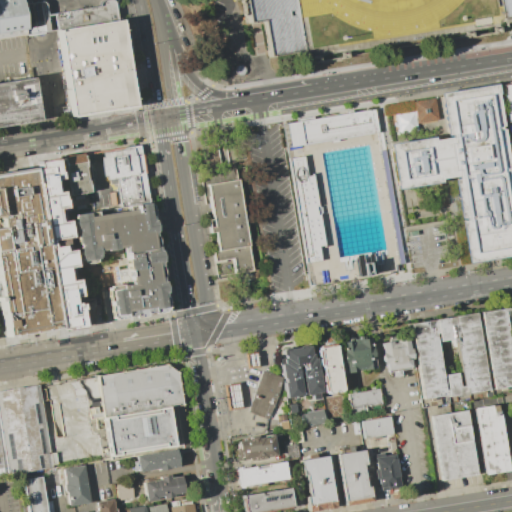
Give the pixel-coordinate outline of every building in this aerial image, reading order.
[(0,0),(19,0),(25,34),(0,37),(0,0)] [(19,0),(114,0),(120,20),(56,30),(70,114),(38,119),(31,76),(25,34),(19,0)] [(301,0),(310,49),(268,56),(262,20),(246,23),(242,0),(301,0)] [(511,0),(500,0),(503,18),(511,16),(511,0)] [(56,30),(120,20),(133,104),(70,114),(56,30)] [(234,71),(234,68),(236,65),(239,64),(242,65),(244,67),(245,70),(245,73),(243,75),(240,76),(237,75),(235,73),(234,71)] [(0,81),(31,76),(38,119),(0,125),(0,81)] [(500,86),(511,83),(511,121),(506,123),(500,86)] [(388,144),(446,134),(439,93),(496,84),(511,180),(511,255),(467,263),(453,180),(395,189),(388,144)] [(411,102),(415,125),(436,121),(432,99),(411,102)] [(285,125),(370,111),(373,131),(288,146),(285,125)] [(99,152),(140,145),(149,200),(120,205),(116,180),(104,182),(99,152)] [(55,156),(31,160),(33,168),(58,328),(59,332),(83,328),(55,156)] [(67,196),(61,158),(80,156),(86,194),(67,196)] [(303,264),(286,160),(301,157),(304,178),(310,177),(322,248),(316,249),(318,261),(303,264)] [(4,336),(0,311),(0,173),(33,168),(58,328),(4,336)] [(251,270),(236,178),(204,184),(210,218),(205,219),(207,232),(213,231),(216,251),(211,251),(216,279),(228,277),(228,274),(251,270)] [(70,217),(150,204),(166,310),(87,322),(70,217)] [(479,314),(491,391),(511,388),(511,361),(504,310),(479,314)] [(473,313),(487,390),(422,401),(409,324),(473,313)] [(363,339),(370,337),(375,368),(346,373),(341,342),(348,341),(347,338),(363,336),(363,339)] [(386,374),(390,373),(391,379),(405,377),(404,370),(410,369),(409,359),(411,359),(410,348),(407,348),(406,339),(398,340),(398,343),(391,344),(390,341),(381,343),(386,374)] [(335,343),(344,393),(323,397),(314,346),(335,343)] [(285,398),(301,395),(297,368),(298,365),(301,368),(305,395),(321,392),(315,358),(312,359),(312,354),(310,354),(309,346),(305,346),(304,345),(299,346),(298,347),(289,349),(286,347),(283,348),(281,351),(282,355),(284,357),(284,358),(282,359),(282,360),(279,360),(285,398)] [(243,354),(244,359),(245,369),(258,367),(257,357),(256,352),(243,354)] [(178,405),(185,445),(107,459),(95,376),(165,364),(175,372),(181,405),(178,405)] [(262,371),(247,413),(266,420),(281,378),(262,371)] [(222,386),(226,411),(229,410),(239,409),(241,408),(237,383),(235,384),(225,385),(222,386)] [(0,437),(0,389),(36,384),(36,386),(47,466),(6,473),(0,437)] [(378,389),(381,405),(368,407),(368,405),(361,406),(362,408),(349,410),(346,394),(378,389)] [(294,403),(295,413),(289,414),(287,404),(294,403)] [(473,408),(498,404),(509,470),(484,474),(473,408)] [(298,414),(304,413),(304,411),(320,409),(322,423),(306,425),(306,424),(299,425),(298,414)] [(429,416),(465,410),(476,474),(440,480),(429,416)] [(360,421),(363,439),(373,437),(373,439),(381,438),(381,436),(391,434),(388,416),(360,421)] [(285,421),(286,428),(279,429),(277,422),(285,421)] [(271,436),(274,456),(265,457),(265,459),(249,461),(248,458),(237,460),(234,441),(248,439),(248,436),(255,435),(256,439),(271,436)] [(293,438),(280,440),(283,459),(296,457),(293,438)] [(155,469),(137,472),(134,472),(132,462),(136,461),(135,455),(174,449),(177,467),(156,471),(155,469)] [(335,454),(343,507),(371,503),(368,486),(365,487),(362,465),(364,464),(362,450),(335,454)] [(374,458),(376,469),(373,470),(375,480),(377,479),(379,491),(399,488),(393,454),(374,458)] [(298,460),(302,480),(306,479),(308,496),(305,497),(307,511),(334,507),(326,456),(298,460)] [(234,468),(237,488),(285,480),(283,460),(234,468)] [(67,506),(87,503),(81,465),(61,469),(67,506)] [(159,479),(159,477),(169,475),(170,478),(179,476),(182,494),(171,495),(172,498),(162,500),(161,497),(155,498),(156,500),(146,502),(142,482),(159,479)] [(43,502),(51,500),(53,511),(25,511),(20,479),(40,476),(43,502)] [(132,498),(116,500),(114,486),(129,483),(132,498)] [(239,496),(240,511),(262,511),(290,507),(287,488),(239,496)] [(94,511),(93,501),(112,498),(114,511),(94,511)] [(168,511),(168,507),(171,507),(170,502),(177,501),(178,506),(192,504),(193,511),(168,511)]
